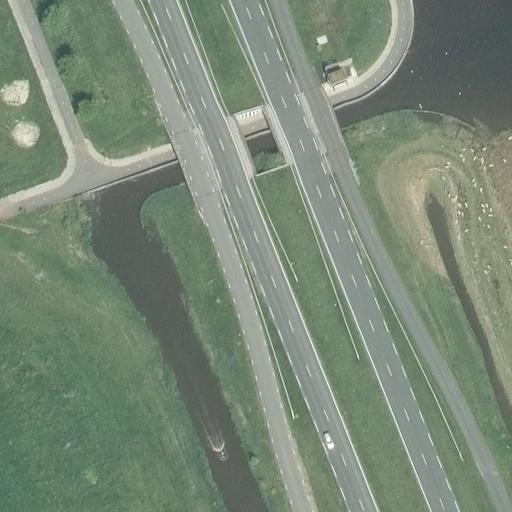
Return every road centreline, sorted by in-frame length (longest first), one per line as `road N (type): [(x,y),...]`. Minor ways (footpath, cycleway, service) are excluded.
road 1 (unclassified): [(503,511),(357,209),(275,0)]
road 2 (primary): [(160,0),(362,511)]
road 3 (primary): [(443,511),(242,0)]
road 4 (unclassified): [(302,511),(204,196),(121,0)]
